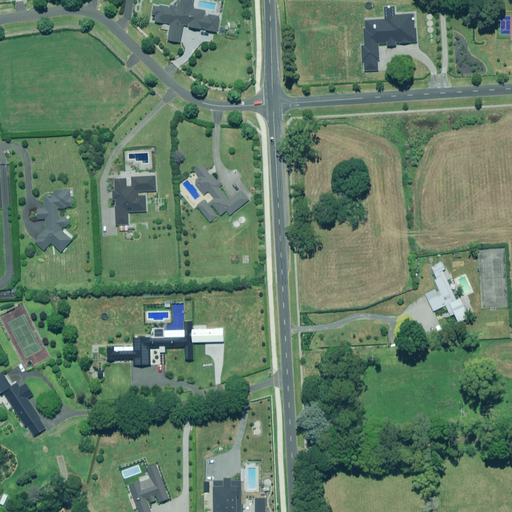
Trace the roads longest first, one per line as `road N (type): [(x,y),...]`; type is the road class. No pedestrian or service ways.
road 1 (residential): [(273,103),(295,511)]
road 2 (residential): [(0,20),(75,9),(96,14),(192,98),(221,106),(273,103)]
road 3 (residential): [(273,103),(511,88)]
